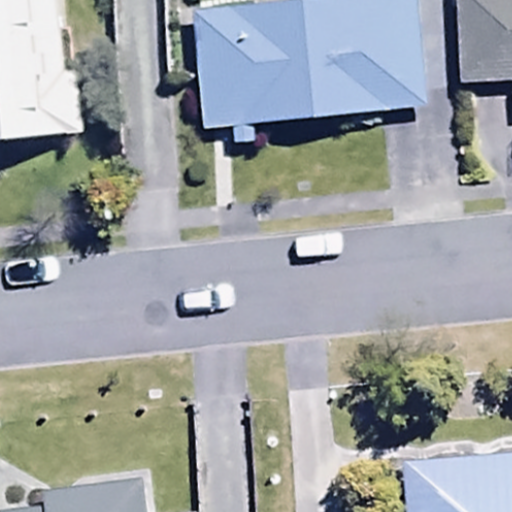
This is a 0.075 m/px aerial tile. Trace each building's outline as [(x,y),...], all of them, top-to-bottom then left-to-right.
[(56,0),(0,0),(0,150),(84,142),(78,81),(64,82),(56,0)] [(252,151),(250,131),(420,114),(409,0),(367,0),(192,17),(204,135),(231,132),(233,152),(252,151)] [(511,0),(457,0),(461,91),(511,87),(511,0)] [(511,511),(511,466),(403,476),(405,511),(511,511)] [(141,511),(139,493),(42,504),(43,511),(141,511)]
